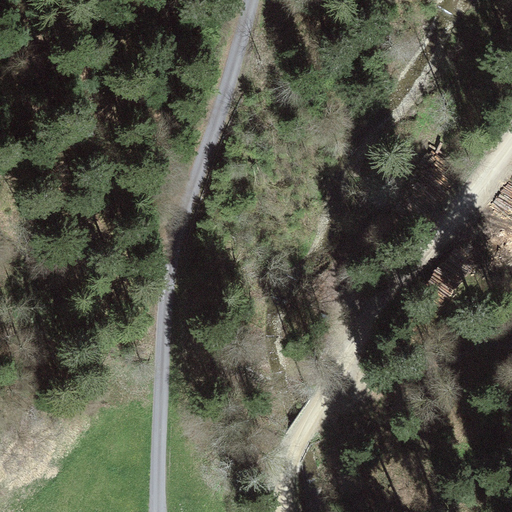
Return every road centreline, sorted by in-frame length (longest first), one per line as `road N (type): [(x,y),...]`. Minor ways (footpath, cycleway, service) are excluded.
road 1 (track): [(157,511),(173,257),(251,0)]
road 2 (track): [(511,145),(343,357),(292,446),(281,511)]
road 3 (track): [(325,392),(369,406),(385,422),(511,483)]
